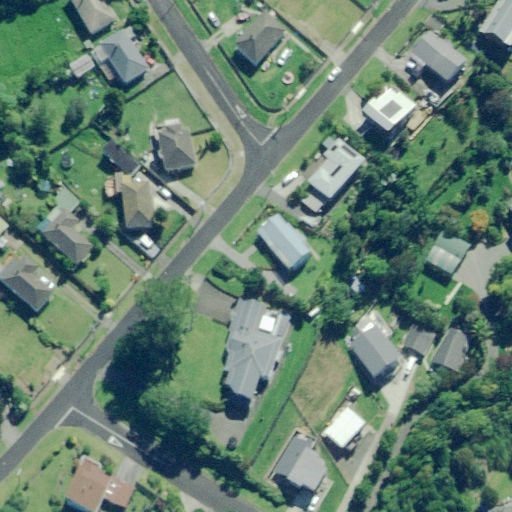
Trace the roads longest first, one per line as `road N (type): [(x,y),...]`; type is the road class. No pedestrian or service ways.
road 1 (residential): [(63,398),(266,159)]
road 2 (residential): [(266,159),(404,0)]
road 3 (residential): [(63,398),(237,511)]
road 4 (residential): [(158,0),(266,159)]
